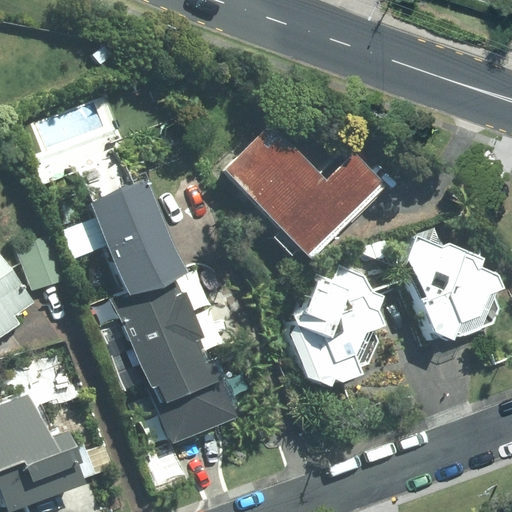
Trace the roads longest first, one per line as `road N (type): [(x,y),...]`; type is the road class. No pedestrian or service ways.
road 1 (secondary): [(217,0),(511,99)]
road 2 (residential): [(269,511),(511,426)]
